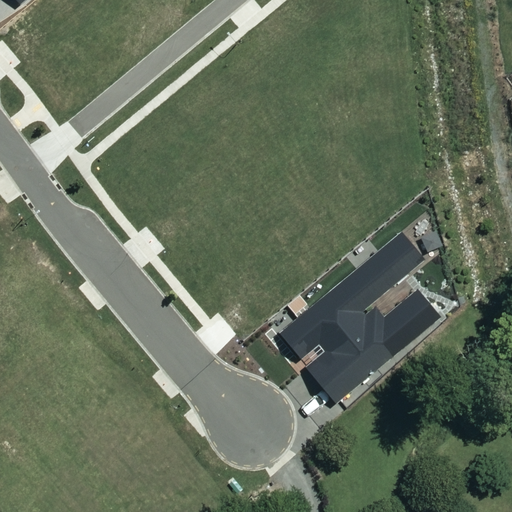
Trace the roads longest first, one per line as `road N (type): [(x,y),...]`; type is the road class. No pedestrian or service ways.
road 1 (residential): [(29,174),(248,419)]
road 2 (residential): [(29,174),(233,0)]
